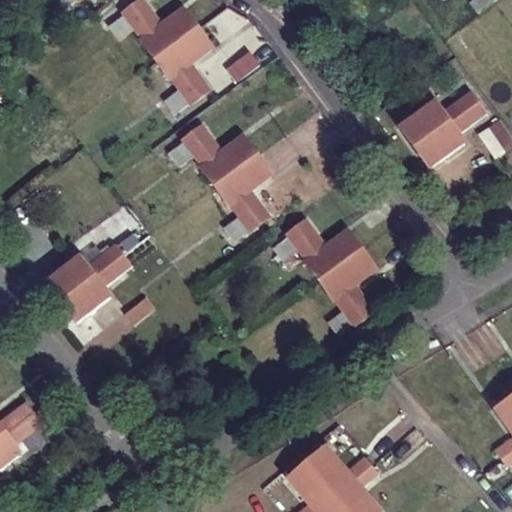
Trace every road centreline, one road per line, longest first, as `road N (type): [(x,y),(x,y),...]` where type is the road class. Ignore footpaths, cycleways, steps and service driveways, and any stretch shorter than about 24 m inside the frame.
road 1 (residential): [(151,477),(468,289)]
road 2 (residential): [(254,0),(468,289)]
road 3 (residential): [(0,287),(151,477)]
